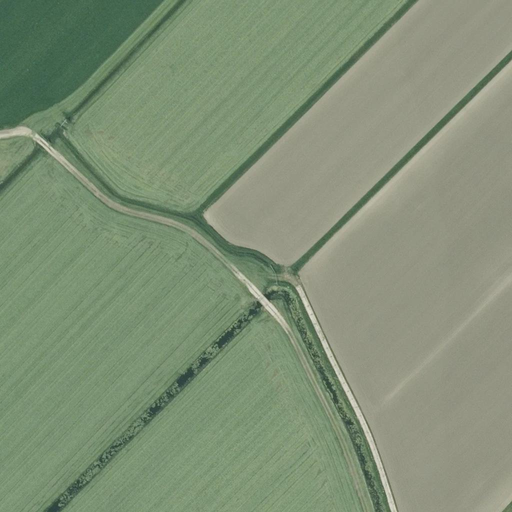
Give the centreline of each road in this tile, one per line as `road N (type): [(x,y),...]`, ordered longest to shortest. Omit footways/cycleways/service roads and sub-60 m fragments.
road 1 (track): [(0,131),(33,138),(130,212),(202,237),(279,319)]
road 2 (track): [(392,511),(296,289)]
